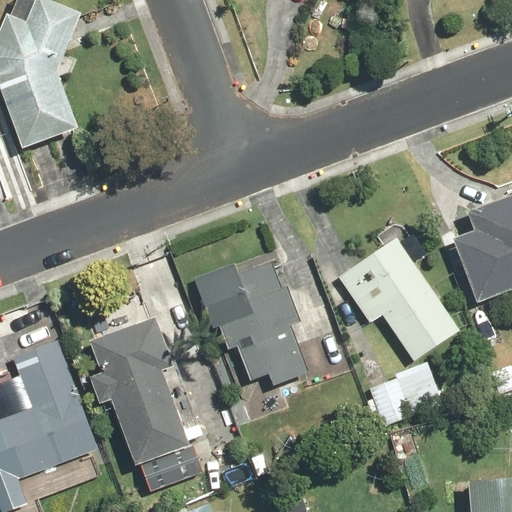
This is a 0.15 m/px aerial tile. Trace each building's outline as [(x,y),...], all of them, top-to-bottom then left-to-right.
[(77,21),(34,0),(13,0),(0,27),(0,95),(18,150),(78,131),(57,63),(77,21)] [(511,197),(466,212),(473,233),(450,240),(472,308),(510,296),(511,303),(511,197)] [(392,237),(334,279),(367,325),(379,316),(413,363),(459,330),(392,237)] [(235,266),(194,278),(209,332),(221,328),(227,348),(237,346),(247,384),(269,378),(272,390),(308,380),(293,328),(300,326),(289,287),(281,289),(273,263),(237,274),(235,266)] [(490,305),(467,314),(476,336),(499,327),(490,305)] [(155,319),(88,342),(97,370),(86,373),(97,407),(108,403),(129,467),(139,463),(148,492),(199,475),(189,445),(185,446),(160,373),(172,369),(155,319)] [(99,451),(59,341),(11,359),(29,409),(0,419),(0,472),(5,486),(99,451)] [(427,364),(367,390),(384,429),(444,404),(427,364)] [(511,511),(511,480),(465,485),(467,511),(511,511)] [(221,511),(217,501),(188,511),(221,511)] [(309,511),(307,503),(278,511),(309,511)]
